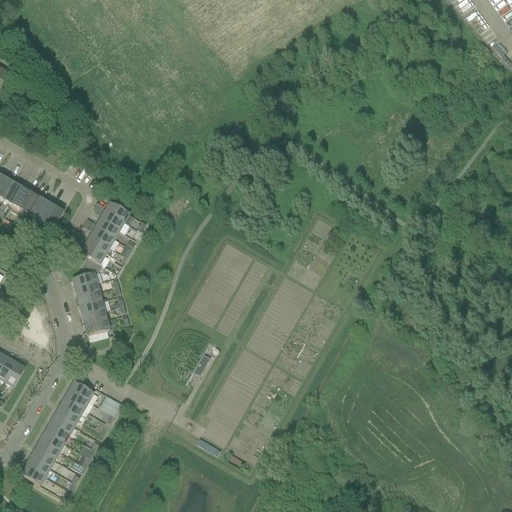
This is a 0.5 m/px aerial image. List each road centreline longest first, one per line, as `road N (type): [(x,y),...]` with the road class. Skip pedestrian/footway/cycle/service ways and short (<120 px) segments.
road 1 (residential): [(42,273),(89,194),(0,141)]
road 2 (residential): [(2,460),(65,354)]
road 3 (residential): [(170,417),(65,354)]
